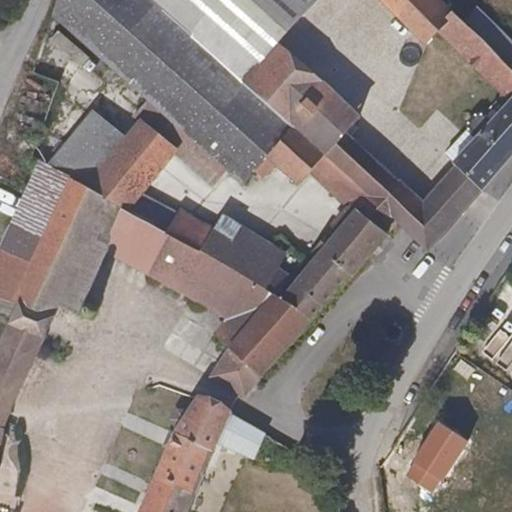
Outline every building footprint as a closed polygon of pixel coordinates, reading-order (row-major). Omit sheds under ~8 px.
[(245,73),(197,36),(150,0),(58,0),(51,22),(153,103),(86,199),(38,176),(0,259),(0,307),(14,313),(50,327),(55,317),(75,326),(111,251),(127,220),(188,131),(250,181),(273,151),(300,174),(309,165),(347,202),(357,212),(353,215),(381,240),(401,217),(430,244),(469,203),(445,180),(426,200),(346,126),(363,108),(329,77),(292,116),(245,73)] [(224,0),(299,0),(302,2),(303,0),(150,0),(197,36),(224,0)] [(224,0),(197,36),(245,73),(279,30),(302,2),(299,0),(224,0)] [(486,185),(511,157),(511,26),(487,2),(471,17),(452,0),(396,0),(432,38),(445,25),(511,89),(511,101),(508,97),(493,113),(489,110),(450,150),(462,162),(486,185)] [(292,116),(329,77),(279,30),(245,73),(292,116)] [(59,92),(31,81),(4,159),(31,172),(59,92)] [(469,203),(486,185),(462,162),(445,179),(445,180),(469,203)] [(347,202),(331,219),(342,229),(353,215),(357,212),(347,202)] [(184,208),(168,240),(166,239),(148,269),(186,288),(203,257),(220,225),(184,208)] [(256,286),(258,284),(280,261),(283,262),(289,244),(227,213),(220,225),(203,257),(186,288),(232,310),(256,286)] [(381,240),(353,215),(342,229),(369,253),(381,240)] [(111,251),(148,269),(166,239),(127,220),(111,251)] [(258,284),(256,286),(271,298),(276,290),(317,313),(369,253),(342,229),(332,240),(327,235),(313,251),(305,244),(301,248),(307,254),(301,260),(308,267),(304,272),(283,262),(280,261),(258,284)] [(248,390),(317,313),(276,290),(271,298),(256,286),(232,310),(216,327),(235,345),(211,374),(248,390)] [(396,315),(394,313),(391,312),(388,312),(386,314),(385,317),(385,320),(387,322),(390,323),(393,323),(395,321),(396,318),(396,315)] [(50,327),(14,313),(8,327),(43,342),(50,327)] [(91,331),(95,322),(85,317),(80,326),(91,331)] [(0,436),(43,342),(8,327),(0,344),(0,436)] [(69,356),(54,349),(49,359),(64,366),(69,356)] [(235,406),(248,390),(211,374),(200,392),(235,406)] [(235,406),(200,392),(195,399),(190,399),(183,408),(186,413),(168,443),(135,511),(184,511),(189,502),(223,433),(255,450),(268,425),(235,406)]
